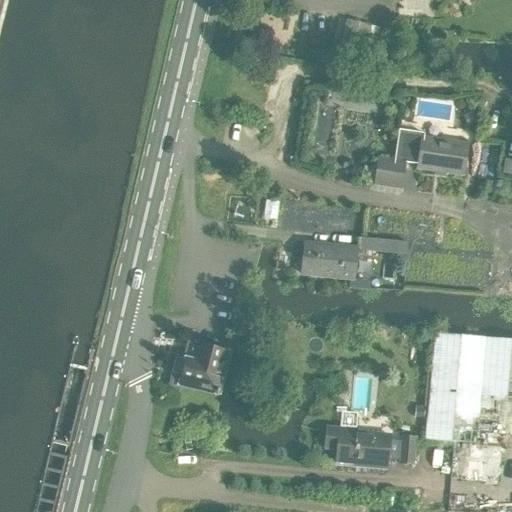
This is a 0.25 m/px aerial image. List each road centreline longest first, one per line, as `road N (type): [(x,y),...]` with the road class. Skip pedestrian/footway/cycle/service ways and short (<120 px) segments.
road 1 (primary): [(117,329),(193,0)]
road 2 (unclassified): [(116,511),(134,432),(139,342),(117,329)]
road 3 (primary): [(79,511),(117,329)]
